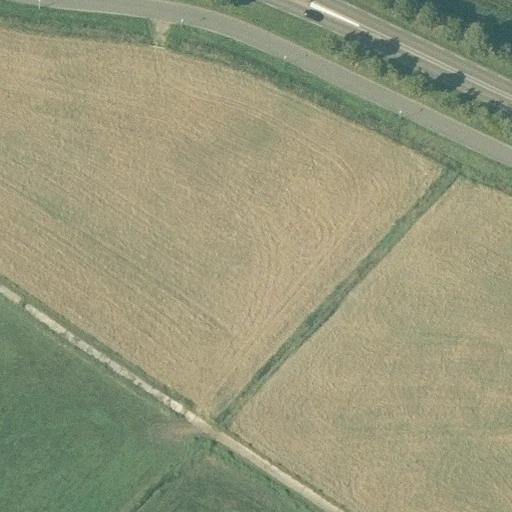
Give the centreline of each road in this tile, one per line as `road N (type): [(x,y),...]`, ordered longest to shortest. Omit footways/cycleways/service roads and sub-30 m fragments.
road 1 (unclassified): [(511,159),(224,26),(49,0)]
road 2 (primary): [(511,98),(363,28)]
